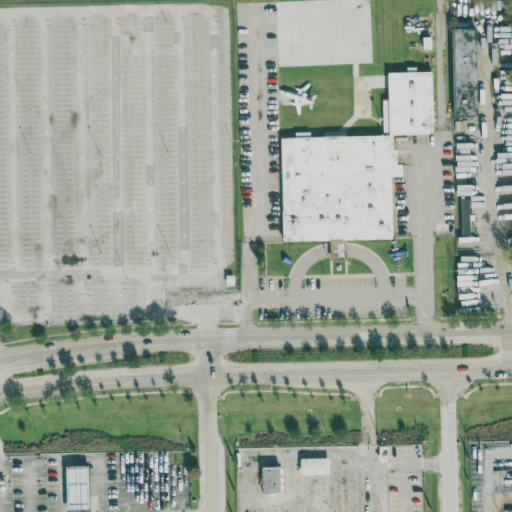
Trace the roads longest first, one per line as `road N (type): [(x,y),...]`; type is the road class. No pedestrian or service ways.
road 1 (secondary): [(0,392),(105,380),(511,368)]
road 2 (secondary): [(511,329),(150,339),(57,351)]
